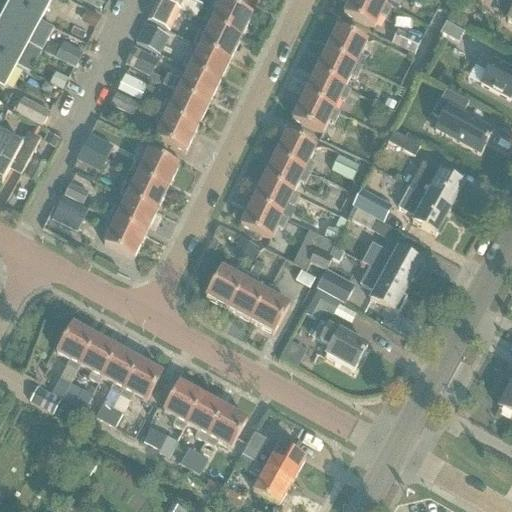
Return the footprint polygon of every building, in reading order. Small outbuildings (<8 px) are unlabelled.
[(15,0),(11,8),(39,23),(51,0),(15,0)] [(100,11),(105,0),(103,0),(82,0),(81,2),(100,11)] [(384,20),(389,10),(368,0),(350,0),(343,16),(373,30),(379,17),(384,20)] [(368,0),(389,10),(390,9),(384,7),(387,0),(368,0)] [(511,0),(505,0),(497,17),(507,22),(506,23),(511,26),(511,0)] [(179,12),(157,1),(148,19),(170,30),(179,12)] [(205,23),(209,25),(240,41),(251,18),(220,2),(213,16),(209,14),(205,23)] [(90,29),(96,18),(72,6),(66,16),(90,29)] [(0,28),(0,31),(27,45),(39,23),(11,8),(0,28)] [(457,45),(463,34),(446,24),(442,32),(441,31),(439,35),(457,45)] [(229,63),(240,41),(209,25),(202,39),(198,37),(194,46),(198,48),(229,63)] [(135,45),(159,57),(168,39),(145,27),(144,27),(135,45)] [(336,30),(325,53),(360,70),(365,60),(360,58),(366,45),(336,30)] [(0,60),(14,68),(27,45),(0,31),(0,60)] [(420,42),(398,31),(391,46),(414,57),(420,42)] [(218,86),(229,63),(198,48),(191,62),(187,60),(183,69),(187,71),(218,86)] [(80,57),(64,49),(54,69),(66,76),(69,68),(73,70),(80,57)] [(128,68),(146,77),(154,62),(135,53),(128,68)] [(355,80),(360,70),(325,53),(314,76),(344,90),(350,78),(355,80)] [(509,103),(511,97),(511,73),(492,62),(491,63),(480,58),(475,68),(486,74),(479,86),(509,103)] [(14,68),(0,60),(0,90),(2,91),(14,68)] [(207,109),(218,86),(187,71),(180,84),(176,82),(172,91),(176,93),(207,109)] [(349,94),(314,76),(302,99),(332,113),(339,101),(344,103),(349,94)] [(124,77),(117,91),(139,102),(145,87),(124,77)] [(196,132),(207,109),(176,93),(169,107),(165,105),(160,115),(196,132)] [(445,93),(432,117),(441,122),(435,133),(448,140),(480,157),(493,134),(461,117),(468,105),(445,93)] [(110,107),(132,117),(137,106),(115,96),(110,107)] [(332,114),(332,113),(302,99),(291,122),(321,136),(327,124),(333,126),(338,116),(332,114)] [(50,114),(23,100),(14,116),(41,130),(50,114)] [(185,155),(196,132),(160,115),(156,124),(160,126),(153,139),(185,155)] [(420,148),(393,133),(387,144),(414,159),(420,148)] [(0,135),(0,182),(2,183),(11,166),(23,172),(39,142),(27,135),(21,146),(0,135)] [(273,160),(308,177),(313,167),(308,164),(314,151),(284,136),(273,160)] [(112,149),(89,138),(83,150),(106,162),(112,149)] [(99,175),(106,162),(83,150),(76,163),(99,175)] [(167,192),(178,169),(148,155),(141,169),(135,166),(131,175),(136,178),(167,192)] [(304,186),(308,177),(273,160),(262,182),(292,197),(298,184),(304,186)] [(408,190),(449,213),(463,187),(439,174),(422,165),(408,190)] [(167,192),(136,178),(130,191),(124,188),(120,197),(125,200),(156,215),(167,192)] [(297,200),(292,197),(262,182),(251,205),(281,220),(287,207),(292,209),(297,200)] [(64,197),(82,206),(87,195),(69,187),(64,197)] [(436,238),(449,213),(408,190),(397,210),(414,220),(411,225),(436,238)] [(361,192),(352,209),(357,212),(375,222),(382,226),(391,209),(361,192)] [(156,215),(125,200),(119,214),(113,211),(109,221),(145,238),(156,215)] [(56,212),(78,222),(83,211),(61,201),(56,212)] [(286,222),(281,220),(251,205),(240,228),(270,242),(276,230),(281,232),(286,222)] [(369,232),(375,222),(357,212),(352,222),(369,232)] [(145,238),(109,221),(104,230),(110,233),(103,246),(133,261),(145,238)] [(258,253),(240,243),(234,255),(252,264),(258,253)] [(394,258),(373,246),(362,266),(369,270),(407,291),(420,265),(397,252),(394,258)] [(314,254),(309,265),(325,273),(330,262),(314,254)] [(228,313),(250,325),(266,295),(254,289),(257,283),(254,282),(260,270),(253,266),(247,278),(228,313)] [(369,270),(362,283),(376,291),(369,303),(393,316),(393,315),(397,317),(406,300),(403,298),(407,291),(369,270)] [(205,300),(228,313),(247,278),(237,273),(234,278),(222,271),(205,300)] [(316,277),(304,271),(295,289),(307,295),(316,277)] [(343,289),(325,279),(319,291),(337,300),(343,289)] [(266,295),(250,325),(273,337),(289,308),(276,301),(279,295),(269,290),(266,295)] [(340,305),(316,293),(304,316),(317,323),(322,313),(333,318),(340,305)] [(311,341),(329,351),(325,359),(353,374),(366,350),(320,324),(311,341)] [(61,401),(79,369),(95,339),(72,327),(56,357),(69,364),(52,396),(61,401)] [(95,339),(79,369),(91,376),(89,381),(98,387),(101,381),(117,352),(95,339)] [(117,352),(101,381),(114,388),(111,394),(121,399),(140,364),(117,352)] [(162,376),(140,364),(121,399),(114,411),(106,425),(116,431),(123,417),(133,399),(146,406),(162,376)] [(511,374),(511,385),(498,411),(511,418),(511,374)] [(183,433),(186,428),(202,398),(180,386),(164,415),(176,422),(174,428),(183,433)] [(38,389),(29,405),(52,418),(61,401),(52,396),(38,389)] [(82,394),(74,408),(84,413),(92,399),(82,394)] [(202,398),(186,428),(199,434),(196,440),(206,445),(225,410),(202,398)] [(106,425),(114,411),(104,406),(96,420),(106,425)] [(225,410),(206,445),(215,450),(218,445),(231,452),(247,422),(225,410)] [(163,430),(150,423),(138,445),(151,452),(163,430)] [(241,457),(291,485),(305,462),(279,447),(272,459),(261,453),(267,442),(254,435),(241,457)] [(167,440),(159,454),(169,459),(176,445),(167,440)] [(181,466),(191,472),(199,457),(189,452),(181,466)] [(199,457),(191,472),(200,477),(208,462),(199,457)] [(291,485),(241,457),(235,467),(260,481),(252,494),(278,509),(291,485)] [(205,480),(201,488),(216,496),(221,488),(205,480)]
